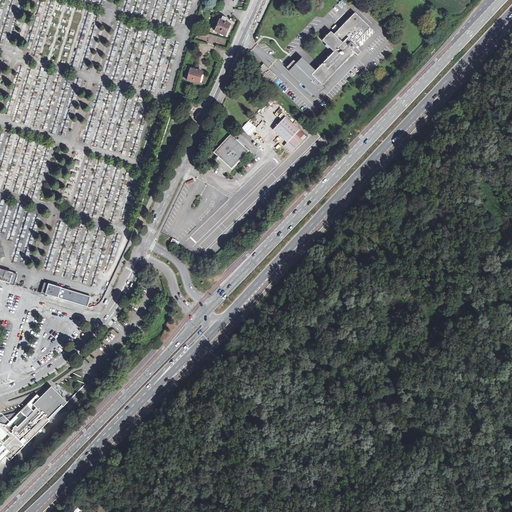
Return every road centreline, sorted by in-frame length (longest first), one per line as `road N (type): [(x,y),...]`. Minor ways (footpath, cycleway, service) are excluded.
road 1 (primary): [(224,319),(511,13)]
road 2 (primary): [(498,0),(210,305)]
road 3 (primary): [(200,316),(8,511)]
road 4 (tertiary): [(146,240),(257,0)]
road 5 (tertiary): [(0,390),(79,346),(115,303),(140,253)]
road 6 (primary): [(30,511),(138,405)]
road 7 (primary): [(138,405),(224,319)]
